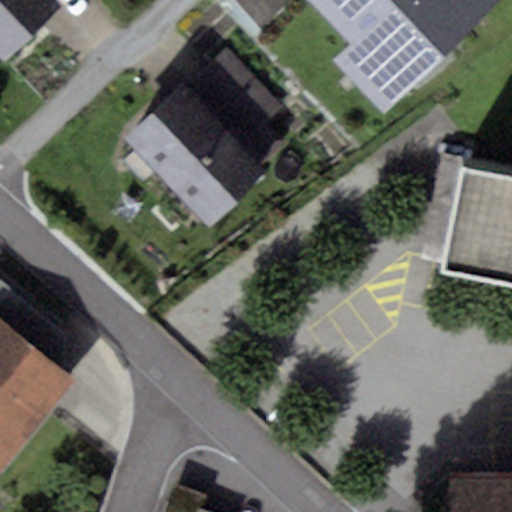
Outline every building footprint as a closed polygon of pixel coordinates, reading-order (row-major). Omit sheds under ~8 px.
[(0,0),(0,55),(6,62),(62,8),(54,0),(0,0)] [(504,0),(303,0),(397,100),(504,0)] [(228,48),(185,88),(240,146),(267,121),(282,105),(228,48)] [(183,86),(125,141),(210,231),(269,175),(262,167),(288,143),(267,121),(240,146),(185,88),(183,86)] [(511,179),(460,169),(440,275),(511,288),(511,179)] [(0,472),(1,473),(76,378),(64,369),(68,331),(0,274),(0,472)] [(511,511),(511,479),(451,480),(451,511),(511,511)] [(205,497),(174,486),(165,511),(202,511),(200,511),(205,497)]
